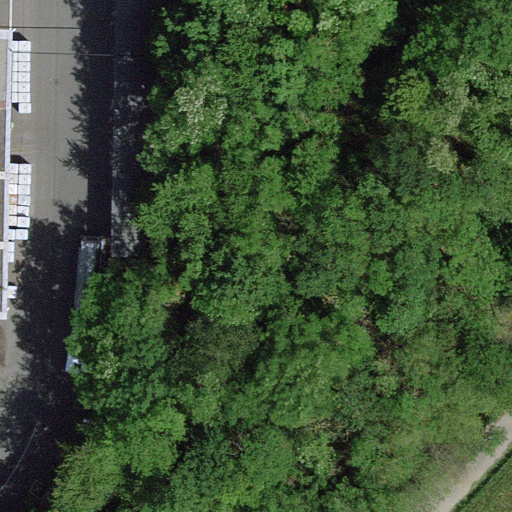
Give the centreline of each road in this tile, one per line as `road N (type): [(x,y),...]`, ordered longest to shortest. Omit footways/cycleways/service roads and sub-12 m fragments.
road 1 (unclassified): [(0,493),(26,459),(64,375),(74,281),(79,0)]
road 2 (unclassified): [(429,511),(511,422)]
